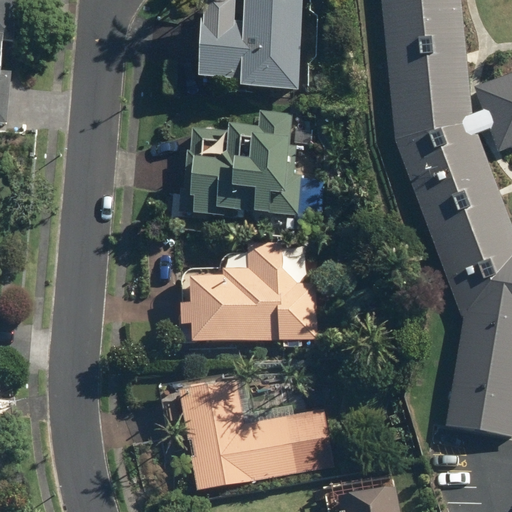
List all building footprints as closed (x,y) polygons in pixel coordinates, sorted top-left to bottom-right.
[(22,44),(25,0),(0,0),(0,125),(14,127),(18,75),(11,74),(13,43),(22,44)] [(302,93),(307,0),(244,0),(245,4),(211,2),(206,78),(249,81),(249,89),(302,93)] [(511,0),(380,0),(394,135),(467,318),(450,426),(511,436),(511,0)] [(263,130),(189,124),(182,213),(227,217),(227,211),(310,217),(314,175),(301,174),(303,139),(298,138),(300,112),(264,109),(263,130)] [(286,343),(286,349),(307,349),(307,343),(325,343),(323,284),(311,285),(310,246),(288,247),(288,235),(255,236),(256,254),(237,255),(236,255),(235,255),(234,255),(234,256),(233,256),(232,256),(231,257),(230,258),(229,258),(229,259),(228,259),(228,260),(227,260),(227,261),(226,262),(225,263),(225,264),(225,265),(224,266),(224,267),(224,268),(224,269),(224,270),(224,271),(224,272),(224,273),(201,273),(200,273),(199,273),(198,273),(197,273),(196,273),(195,273),(194,273),(193,273),(193,274),(192,274),(191,275),(190,275),(190,276),(189,276),(189,277),(188,278),(188,279),(188,280),(187,280),(187,281),(187,282),(187,283),(187,284),(187,285),(188,343),(202,345),(286,343)] [(245,384),(188,392),(202,492),(339,473),(330,410),(251,421),(245,384)] [(407,511),(401,475),(328,488),(332,511),(407,511)] [(0,511),(8,511),(0,490),(0,511)]
